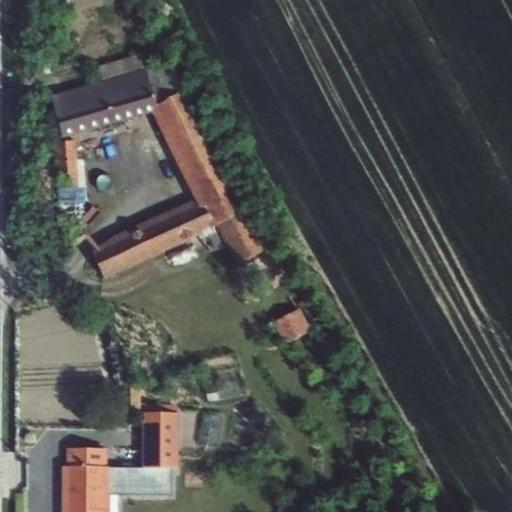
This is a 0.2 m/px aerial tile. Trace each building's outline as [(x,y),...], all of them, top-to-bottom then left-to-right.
[(103,84),(146,71),(142,56),(98,69),(103,84)] [(172,64),(146,71),(157,111),(181,96),(172,64)] [(63,142),(153,117),(157,111),(146,71),(103,84),(51,99),(63,142)] [(153,117),(194,202),(115,239),(99,250),(95,253),(92,255),(104,283),(218,230),(243,215),(185,93),(181,96),(157,111),(153,117)] [(75,143),(56,148),(60,193),(87,189),(85,161),(79,162),(75,143)] [(243,215),(218,230),(236,268),(264,255),(243,215)] [(87,236),(63,247),(65,253),(86,242),(95,253),(99,250),(87,236)] [(301,308),(275,322),(285,343),(312,331),(301,308)] [(215,377),(203,379),(206,394),(207,393),(217,392),(215,377)] [(141,386),(131,386),(131,413),(141,413),(141,386)] [(217,392),(207,393),(209,402),(219,400),(217,392)] [(145,404),(145,412),(177,412),(177,404),(145,404)] [(62,466),(62,511),(110,511),(111,494),(172,495),(172,467),(178,468),(179,412),(177,412),(145,412),(142,412),(142,467),(109,467),(109,466),(107,466),(107,448),(68,448),(68,466),(62,466)] [(219,416),(203,413),(198,443),(214,446),(219,416)]
